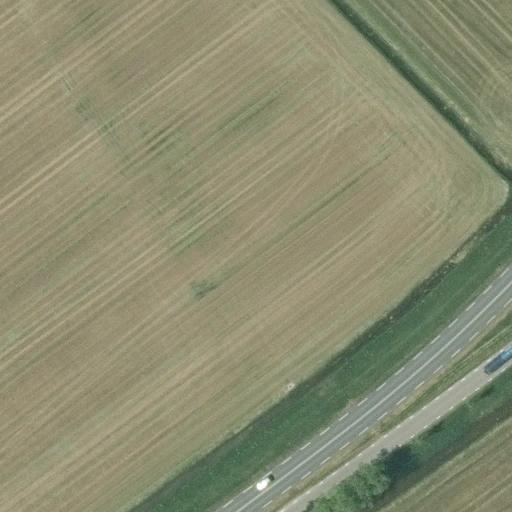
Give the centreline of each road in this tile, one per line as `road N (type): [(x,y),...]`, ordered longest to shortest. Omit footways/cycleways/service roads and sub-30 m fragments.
road 1 (primary): [(237,511),(423,366),(511,280)]
road 2 (unclassified): [(295,511),(511,353)]
